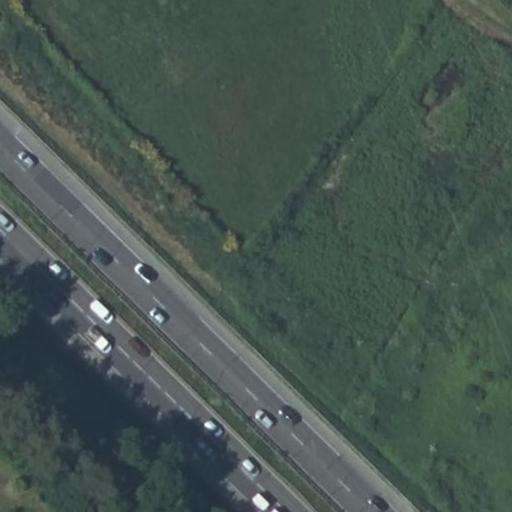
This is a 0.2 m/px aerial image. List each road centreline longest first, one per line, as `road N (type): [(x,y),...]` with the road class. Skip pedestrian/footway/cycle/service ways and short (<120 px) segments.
road 1 (trunk): [(369,511),(0,146)]
road 2 (trunk): [(0,230),(284,511)]
